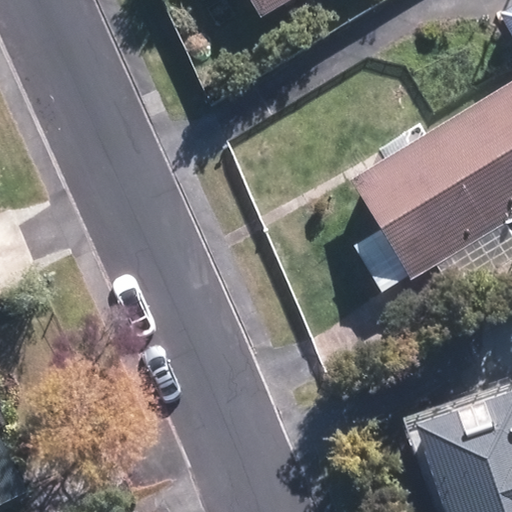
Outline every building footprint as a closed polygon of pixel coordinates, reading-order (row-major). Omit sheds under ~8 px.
[(292,0),(252,0),(262,17),(292,0)] [(511,6),(502,12),(511,31),(511,6)] [(511,80),(450,113),(455,123),(358,175),(384,226),(354,242),(382,296),(436,267),(457,306),(511,276),(511,217),(511,216),(511,215),(511,80)] [(511,511),(511,389),(420,417),(451,511),(511,511)] [(0,507),(36,486),(0,425),(0,507)]
